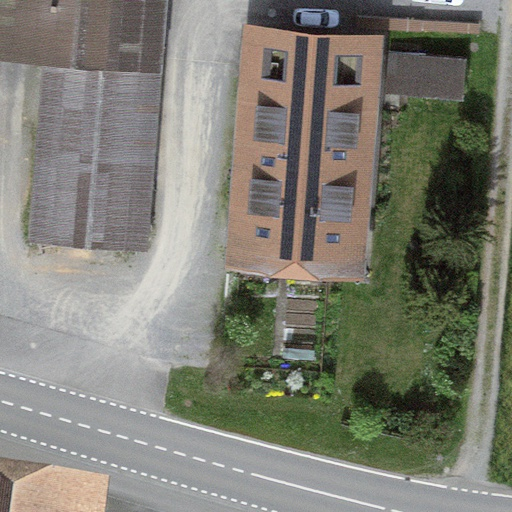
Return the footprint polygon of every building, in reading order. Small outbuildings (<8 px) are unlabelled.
[(0,0),(0,30),(47,35),(49,0),(0,0)] [(42,227),(133,235),(152,0),(49,0),(47,35),(46,47),(57,48),(42,227)] [(359,105),(351,104),(356,41),(270,35),(260,175),(239,174),(234,178),(232,195),(237,200),(258,201),(255,247),(340,253),(345,191),(352,192),(359,105)] [(402,88),(463,93),(466,63),(404,57),(402,88)] [(0,511),(74,511),(77,491),(0,480),(0,511)]
